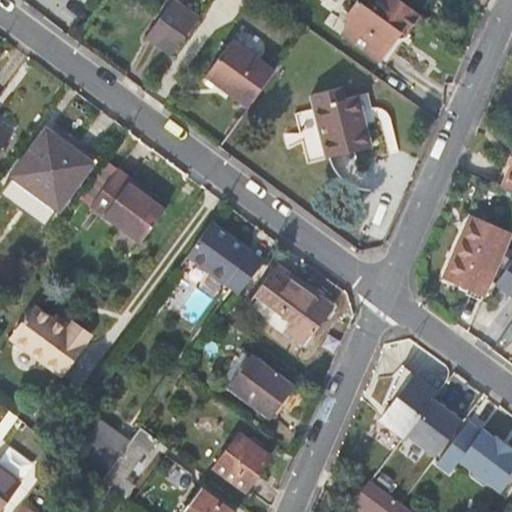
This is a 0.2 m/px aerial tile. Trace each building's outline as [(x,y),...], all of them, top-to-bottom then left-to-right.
[(176,0),(170,0),(165,8),(178,17),(186,7),(176,0)] [(419,12),(401,0),(375,0),(375,1),(370,8),(365,5),(357,0),(356,0),(342,19),(347,23),(340,33),(379,61),(396,37),(394,36),(398,30),(404,34),(419,12)] [(375,1),(373,0),(368,0),(365,5),(370,8),(375,1)] [(165,39),(176,47),(199,16),(186,7),(178,17),(165,8),(144,36),(160,47),(165,39)] [(385,65),(406,35),(404,34),(398,30),(394,36),(396,37),(379,61),(385,65)] [(160,47),(170,55),(176,47),(165,39),(160,47)] [(274,70),(232,39),(206,73),(248,104),(274,70)] [(340,83),(310,91),(326,155),(369,144),(356,94),(344,97),(340,83)] [(0,146),(9,134),(0,127),(0,146)] [(86,160),(43,129),(0,187),(0,192),(41,222),(86,160)] [(511,150),(508,149),(493,183),(499,186),(511,156),(511,150)] [(511,156),(499,186),(511,191),(511,156)] [(115,168),(106,161),(82,193),(92,200),(115,168)] [(163,209),(146,197),(127,183),(130,179),(115,168),(92,200),(90,203),(141,240),(163,209)] [(149,193),(130,179),(127,183),(146,197),(149,193)] [(445,278),(487,293),(511,233),(511,231),(471,216),(445,278)] [(245,249),(210,222),(187,253),(223,280),(245,249)] [(260,260),(245,249),(223,280),(238,291),(260,260)] [(511,262),(497,282),(511,293),(511,262)] [(307,287),(274,264),(254,292),(290,318),(283,328),(305,343),(329,311),(303,292),(307,287)] [(86,336),(70,324),(67,328),(52,317),(33,304),(9,336),(60,372),(86,336)] [(56,313),(52,317),(67,328),(70,324),(56,313)] [(72,321),(70,324),(86,336),(88,332),(72,321)] [(283,382),(252,359),(232,387),(262,411),(283,382)] [(434,398),(438,390),(403,363),(386,402),(390,404),(381,418),(403,437),(406,433),(434,398)] [(435,455),(462,420),(434,398),(406,433),(435,455)] [(107,468),(129,439),(98,417),(77,446),(107,468)] [(499,511),(508,496),(501,491),(511,476),(511,451),(511,449),(495,436),(493,438),(481,429),(480,431),(467,421),(434,463),(447,473),(458,460),(474,473),(465,488),(499,511)] [(145,450),(154,438),(138,426),(129,439),(107,468),(100,478),(111,486),(122,494),(129,484),(126,481),(128,477),(125,473),(142,449),(145,450)] [(268,453),(237,432),(214,464),(245,486),(268,453)] [(0,464),(26,476),(34,458),(7,445),(0,460),(0,464)] [(82,465),(59,449),(48,463),(72,479),(82,465)] [(0,505),(19,481),(0,466),(0,505)] [(100,478),(97,477),(84,496),(97,505),(111,486),(100,478)] [(415,511),(371,479),(355,500),(371,511),(415,511)] [(232,511),(233,511),(201,487),(182,511),(232,511)]
